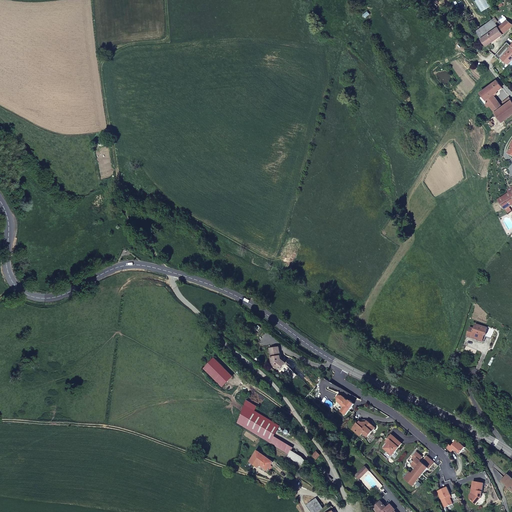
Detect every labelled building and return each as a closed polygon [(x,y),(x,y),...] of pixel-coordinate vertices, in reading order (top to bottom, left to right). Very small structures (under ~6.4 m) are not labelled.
[(502,22),(499,25),(506,31),(511,25),(511,21),(505,15),(502,18),(503,19),(501,21),(502,22)] [(484,37),(499,25),(491,18),(477,31),(484,37)] [(506,31),(499,25),(484,37),(492,43),(506,31)] [(507,55),(511,48),(511,47),(508,44),(503,51),(507,55)] [(502,87),(497,80),(481,92),(488,102),(489,103),(496,98),(493,94),(502,87)] [(502,121),(511,113),(511,100),(509,97),(503,102),(505,105),(503,106),(496,112),(502,121)] [(503,106),(496,98),(489,103),(491,105),(494,110),(495,111),(496,112),(503,106)] [(511,191),(509,193),(499,200),(508,212),(511,210),(509,207),(511,204),(511,191)] [(470,327),(467,336),(476,339),(477,339),(478,335),(484,337),(485,333),(487,333),(486,337),(491,339),(494,330),(476,324),(474,329),(470,327)] [(477,339),(476,339),(476,341),(484,343),(486,337),(487,333),(485,333),(484,337),(478,335),(477,339)] [(277,363),(276,351),(267,352),(267,368),(274,374),(277,373),(282,367),(277,363)] [(221,360),(210,370),(228,388),(238,378),(221,360)] [(241,423),(247,427),(258,411),(260,412),(262,408),(252,402),(250,406),(247,415),(241,423)] [(258,411),(247,427),(294,456),(292,459),(308,469),(311,464),(307,459),(296,453),(298,450),(278,437),(284,427),(260,412),(258,411)] [(362,433),(367,437),(376,428),(368,421),(360,421),(352,429),(360,436),(362,433)] [(402,443),(392,434),(389,438),(391,440),(388,444),(384,448),(392,455),(402,443)] [(455,449),(460,454),(466,447),(457,440),(452,446),(449,444),(447,447),(452,452),(455,449)] [(271,472),(272,471),(277,463),(260,452),(253,464),(258,467),(260,465),(263,467),(271,472)] [(430,468),(435,462),(427,456),(422,462),(420,460),(423,457),(417,452),(412,458),(415,460),(411,464),(416,468),(412,473),(410,472),(404,478),(413,485),(429,467),(430,468)] [(370,471),(366,467),(355,476),(358,480),(370,471)] [(511,477),(508,474),(502,481),(511,490),(511,477)] [(481,498),(484,483),(474,481),(472,490),(473,490),(472,493),(471,493),(470,495),(470,499),(476,504),(481,498)] [(316,499),(308,505),(312,511),(316,511),(323,508),(316,499)] [(393,511),(395,510),(390,504),(387,508),(380,501),(374,507),(377,511),(393,511)]
